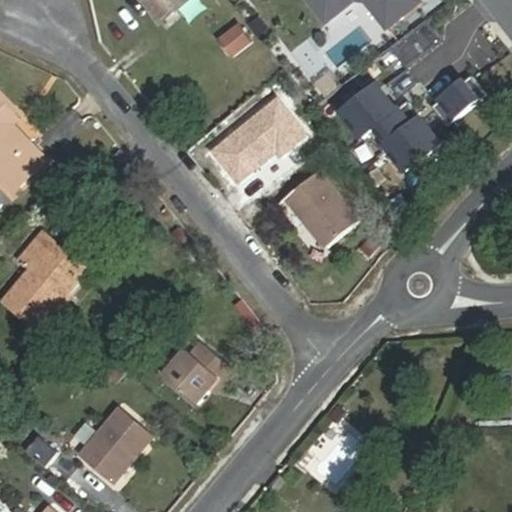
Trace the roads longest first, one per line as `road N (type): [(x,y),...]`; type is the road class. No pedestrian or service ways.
road 1 (residential): [(0,30),(112,82),(333,372)]
road 2 (tertiary): [(220,511),(333,372)]
